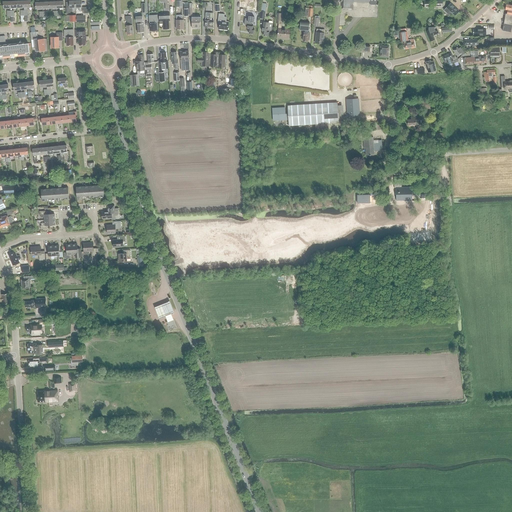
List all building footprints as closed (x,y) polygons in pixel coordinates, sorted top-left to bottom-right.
[(340,0),(340,1),(342,2),(342,8),(348,9),(352,9),(353,2),(370,2),(370,4),(378,4),(378,3),(377,3),(377,0),(340,0)] [(442,7),(442,0),(439,0),(424,1),(424,7),(434,7),(434,9),(441,9),(441,7),(442,7)] [(70,11),(72,11),(72,7),(75,7),(75,1),(69,1),(70,7),(66,8),(67,13),(70,13),(70,11)] [(455,15),(459,11),(450,3),(446,7),(444,9),(450,14),(452,12),(455,15)] [(511,25),(511,5),(506,4),(505,10),(507,10),(507,14),(505,13),(502,30),(511,32),(511,26),(511,25)] [(169,29),(168,20),(167,20),(167,18),(169,18),(169,13),(159,14),(159,24),(163,23),(163,29),(169,29)] [(219,13),(218,21),(220,21),(219,23),(219,29),(228,30),(228,21),(226,21),(226,17),(224,16),(224,14),(219,13)] [(289,39),(289,29),(281,29),(282,24),(280,24),(281,13),(276,13),(276,23),(279,24),(277,37),(284,38),(284,39),(289,39)] [(176,28),(184,28),(184,24),(184,23),(184,21),(184,20),(184,19),(182,19),(182,14),(176,14),(177,19),(176,20),(176,28)] [(157,15),(149,15),(149,27),(150,27),(150,30),(156,30),(156,21),(158,21),(157,15)] [(143,23),(142,16),(136,16),(136,22),(137,22),(137,32),(138,32),(141,32),(144,32),(143,27),(144,27),(144,24),(143,24),(143,23)] [(199,27),(199,21),(201,21),(201,17),(195,17),(195,20),(192,20),(192,28),(199,27)] [(269,21),(268,22),(263,22),(263,27),(262,27),(262,31),(263,31),(263,34),(264,34),(264,35),(268,36),(269,31),(271,32),(273,23),(272,23),(272,22),(272,21),(269,21)] [(303,33),(302,35),(303,35),(303,41),(304,41),(306,42),(307,41),(308,41),(308,40),(309,40),(310,35),(309,35),(310,33),(309,33),(309,30),(308,30),(309,22),(300,21),(299,29),(305,30),(305,32),(303,32),(303,33)] [(39,51),(45,50),(44,39),(38,39),(37,39),(36,32),(35,32),(35,27),(31,27),(31,32),(30,32),(31,40),(34,39),(36,51),(39,50),(39,51)] [(434,28),(434,27),(429,27),(429,30),(426,31),(430,41),(434,39),(433,36),(439,33),(437,28),(436,27),(434,28)] [(323,44),(324,33),(324,30),(316,29),(316,32),(315,43),(323,44)] [(73,30),(64,30),(64,38),(65,38),(66,38),(67,45),(73,45),(73,37),(73,30)] [(79,37),(79,45),(85,45),(85,41),(86,41),(86,37),(85,37),(85,30),(76,30),(76,36),(79,36),(79,37)] [(415,47),(413,39),(408,40),(406,31),(399,32),(401,41),(404,40),(405,48),(415,47)] [(63,40),(62,32),(56,32),(56,37),(50,37),(51,43),(52,47),(52,48),(56,48),(56,47),(58,47),(58,41),(63,40)] [(0,57),(29,54),(28,43),(6,46),(4,36),(0,36),(0,57)] [(472,40),(472,39),(470,39),(470,40),(464,40),(464,45),(467,45),(467,49),(470,49),(470,46),(478,46),(478,39),(474,39),(474,40),(472,40)] [(388,46),(380,46),(380,56),(388,56),(388,46)] [(453,51),(458,56),(461,54),(462,56),(466,52),(461,46),(458,48),(457,47),(453,51)] [(499,56),(499,47),(494,47),(494,46),(490,46),(491,56),(499,56)] [(225,67),(226,55),(210,54),(211,52),(202,52),(202,58),(198,57),(198,62),(202,63),(201,66),(225,67)] [(166,53),(161,53),(162,59),(161,59),(161,61),(158,61),(159,69),(168,68),(168,61),(167,62),(166,57),(166,53)] [(457,62),(455,57),(453,57),(451,53),(442,57),(445,63),(447,62),(448,66),(457,62)] [(145,70),(143,55),(139,55),(139,60),(138,60),(139,62),(136,62),(137,71),(145,70)] [(147,78),(151,78),(150,69),(152,69),(151,63),(154,63),(153,55),(148,55),(148,63),(145,63),(147,78)] [(436,70),(433,61),(430,62),(430,61),(425,62),(426,64),(425,65),(426,70),(429,69),(430,72),(436,70)] [(484,82),(490,82),(490,81),(492,81),(493,83),(496,83),(496,74),(495,75),(494,70),(487,70),(487,73),(484,73),(484,82)] [(137,75),(130,75),(131,86),(138,85),(137,75)] [(511,81),(505,82),(504,76),(501,76),(501,87),(505,87),(505,89),(509,89),(509,92),(511,91),(511,81)] [(58,78),(59,84),(64,83),(65,87),(67,87),(67,83),(66,78),(58,78)] [(348,115),(358,114),(357,99),(347,100),(348,115)] [(416,110),(433,109),(432,99),(416,100),(416,110)] [(338,102),(333,102),(287,105),(288,125),(339,122),(338,102)] [(284,108),(272,109),(272,121),(284,120),(284,108)] [(411,117),(411,120),(407,120),(408,125),(416,125),(415,125),(420,124),(420,120),(421,120),(421,116),(411,117)] [(324,124),(315,124),(316,133),(325,132),(324,124)] [(363,138),(364,149),(365,149),(366,156),(374,155),(374,151),(379,151),(379,150),(382,150),(381,140),(378,140),(378,143),(373,143),(372,137),(363,138)] [(396,158),(402,160),(405,150),(404,141),(399,141),(399,149),(399,152),(398,152),(396,158)] [(33,149),(34,160),(34,163),(38,163),(37,158),(37,155),(41,154),(41,148),(33,149)] [(412,201),(412,188),(401,188),(401,177),(394,177),(394,188),(396,188),(396,200),(405,200),(405,201),(412,201)] [(104,196),(103,185),(89,186),(90,197),(104,196)] [(76,187),(77,198),(90,197),(89,186),(76,187)] [(69,199),(68,187),(54,188),(55,200),(69,199)] [(55,200),(54,188),(41,189),(41,201),(55,200)] [(369,195),(357,195),(357,203),(370,203),(369,195)] [(101,212),(102,219),(112,219),(111,220),(115,220),(115,219),(115,215),(116,215),(117,215),(118,214),(118,209),(118,208),(114,208),(114,205),(107,206),(108,211),(101,212)] [(54,219),(54,214),(47,214),(46,211),(39,211),(39,215),(41,215),(41,217),(44,217),(45,220),(54,219)] [(0,227),(7,225),(10,224),(9,222),(12,221),(11,216),(6,218),(6,216),(0,217),(0,227)] [(47,229),(47,225),(55,225),(54,219),(45,220),(45,223),(41,223),(41,225),(40,226),(40,229),(47,229)] [(115,228),(121,228),(120,221),(113,222),(113,225),(107,225),(107,233),(115,233),(115,228)] [(410,241),(430,240),(430,232),(410,233),(410,241)] [(123,242),(125,242),(125,236),(117,237),(117,240),(113,240),(113,247),(123,247),(123,242)] [(97,256),(97,249),(93,249),(93,243),(83,243),(84,252),(84,254),(89,254),(89,251),(91,251),(92,256),(97,256)] [(72,254),(72,249),(71,244),(66,245),(67,252),(63,253),(64,258),(69,258),(69,254),(72,254)] [(77,244),(72,244),(71,244),(72,249),(72,254),(75,254),(75,257),(80,257),(80,250),(77,250),(77,244)] [(51,256),(54,255),(53,246),(48,246),(48,253),(45,253),(46,259),(51,259),(51,256)] [(45,260),(44,252),(41,252),(40,247),(37,247),(31,248),(31,256),(39,255),(39,260),(45,260)] [(131,259),(130,250),(123,250),(123,253),(118,254),(119,262),(127,261),(127,259),(131,259)] [(8,255),(13,266),(20,263),(18,260),(20,259),(21,258),(20,256),(19,255),(17,256),(15,252),(8,255)] [(31,288),(30,280),(36,279),(35,275),(27,276),(27,279),(21,280),(22,289),(31,288)] [(8,303),(7,294),(0,294),(0,302),(1,302),(1,304),(8,303)] [(44,307),(43,299),(41,299),(41,298),(35,299),(35,301),(25,302),(25,307),(30,307),(30,308),(44,307)] [(169,303),(155,309),(159,320),(174,315),(169,303)] [(176,328),(173,320),(166,323),(169,330),(176,328)] [(31,335),(42,334),(41,324),(40,324),(31,325),(31,326),(26,326),(26,331),(31,331),(31,335)] [(43,354),(43,345),(36,345),(36,344),(28,344),(28,353),(37,353),(37,355),(43,354)] [(47,358),(33,359),(33,360),(29,360),(29,362),(29,365),(29,367),(39,367),(39,362),(47,361),(47,358)] [(58,390),(44,391),(44,392),(37,392),(38,403),(44,402),(44,403),(58,402),(58,390)]
